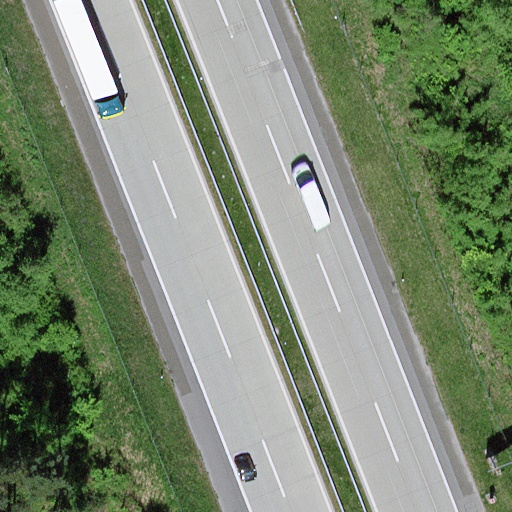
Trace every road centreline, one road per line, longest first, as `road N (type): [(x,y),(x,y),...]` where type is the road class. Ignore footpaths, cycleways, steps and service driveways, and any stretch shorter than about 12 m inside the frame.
road 1 (motorway): [(82,0),(291,511)]
road 2 (motorway): [(416,511),(218,0)]
